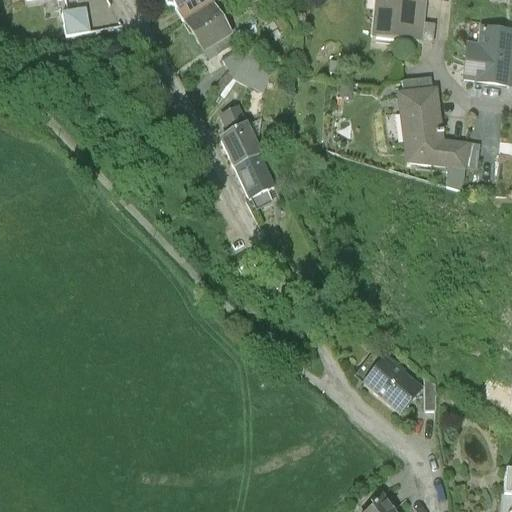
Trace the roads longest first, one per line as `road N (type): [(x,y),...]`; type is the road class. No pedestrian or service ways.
road 1 (residential): [(435,511),(422,473),(330,389),(128,0)]
road 2 (track): [(330,389),(276,362),(173,234),(34,111),(0,93)]
